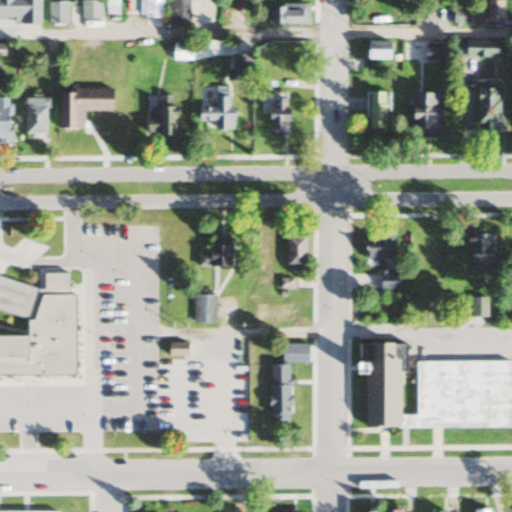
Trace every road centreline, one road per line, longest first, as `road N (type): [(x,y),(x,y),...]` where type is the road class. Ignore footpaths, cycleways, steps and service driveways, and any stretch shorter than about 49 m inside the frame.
road 1 (residential): [(511,172),(0,176)]
road 2 (residential): [(511,470),(0,473)]
road 3 (residential): [(0,201),(511,198)]
road 4 (residential): [(332,511),(333,0)]
